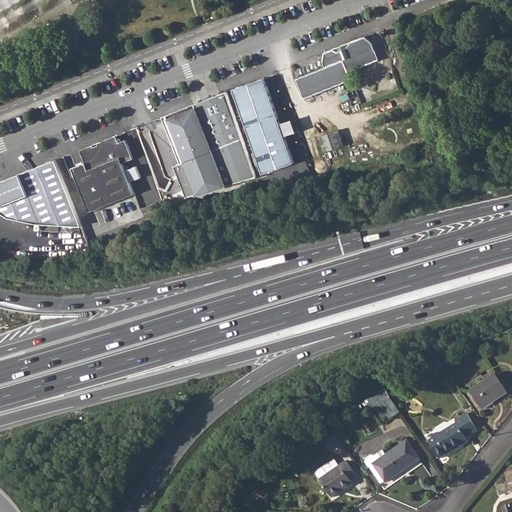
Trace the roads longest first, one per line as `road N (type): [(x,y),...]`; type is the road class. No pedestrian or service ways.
road 1 (motorway): [(511,223),(0,374)]
road 2 (motorway): [(0,397),(511,246)]
road 3 (motorway): [(0,421),(404,312)]
road 4 (unclassified): [(0,144),(363,0)]
road 5 (motorway): [(132,511),(179,441),(252,377),(404,312)]
road 6 (motorway): [(511,204),(254,272)]
road 7 (motorway): [(254,272),(0,350)]
road 8 (motorway): [(254,272),(94,303),(0,297)]
